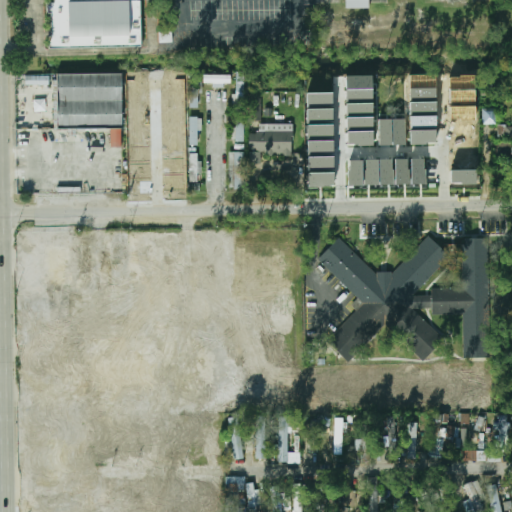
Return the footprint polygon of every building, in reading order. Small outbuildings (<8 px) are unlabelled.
[(143,0),(144,46),(52,48),(51,39),(54,39),(53,13),(49,13),(49,2),(56,2),(56,0),(143,0)] [(369,8),(369,0),(345,0),(346,8),(369,8)] [(160,40),(170,40),(170,30),(160,30),(160,40)] [(236,107),(244,107),(245,72),(236,71),(236,107)] [(122,125),(122,73),(56,73),(56,125),(122,125)] [(409,74),(436,74),(436,101),(434,98),(409,99),(409,74)] [(459,75),(475,74),(475,89),(450,90),(450,77),(459,77),(459,75)] [(231,83),(231,75),(204,75),(204,83),(231,83)] [(346,76),(372,75),(373,102),(370,99),(347,100),(346,76)] [(26,84),(49,85),(49,76),(26,76),(26,84)] [(154,85),(154,104),(163,104),(163,77),(152,77),(152,85),(154,85)] [(174,105),(183,106),(184,77),(175,77),(174,105)] [(199,106),(199,79),(190,79),(190,106),(199,106)] [(450,91),(475,90),(475,105),(473,102),(450,103),(450,91)] [(307,93),(332,93),(332,105),(307,105),(307,93)] [(262,94),(248,94),(248,119),(262,119),(262,94)] [(410,102),(436,102),(436,115),(435,115),(434,112),(410,112),(410,102)] [(346,103),(373,103),(373,116),(371,114),(347,114),(346,103)] [(449,106),(475,106),(475,121),(474,121),(473,118),(450,118),(449,106)] [(307,109),(333,108),(333,121),(307,121),(307,109)] [(133,143),(141,143),(140,110),(132,110),(133,143)] [(245,113),(234,113),(234,141),(245,141),(245,113)] [(410,116),(436,116),(437,128),(435,128),(434,126),(410,127),(410,116)] [(190,144),(199,144),(199,117),(190,117),(190,144)] [(347,117),(373,117),(373,130),(372,130),(371,128),(347,128),(347,117)] [(379,119),(405,119),(405,145),(379,145),(379,119)] [(450,122),(475,122),(476,136),(475,136),(473,134),(450,134),(450,122)] [(511,143),(511,123),(503,123),(502,143),(511,143)] [(292,153),(292,124),(259,124),(259,132),(250,132),(250,153),(292,153)] [(308,125),(333,124),(333,137),(308,137),(308,125)] [(110,147),(121,147),(122,129),(111,128),(110,147)] [(410,130),(436,130),(436,142),(426,142),(426,144),(411,144),(410,130)] [(348,131),(373,131),(373,145),(358,146),(358,144),(348,144),(348,131)] [(450,138),(476,138),(476,152),(475,152),(474,150),(450,150),(450,138)] [(308,141),(333,141),(333,153),(308,153),(308,141)] [(170,179),(187,179),(187,148),(176,148),(176,158),(170,158),(170,179)] [(145,150),(135,150),(136,190),(145,190),(145,150)] [(261,151),(250,151),(249,163),(260,163),(261,151)] [(200,174),(200,152),(190,152),(189,190),(198,190),(199,174),(200,174)] [(229,188),(244,188),(244,152),(229,152),(229,188)] [(451,154),(476,154),(476,168),(475,168),(474,166),(451,166),(451,154)] [(308,157),(333,157),(333,169),(308,169),(308,157)] [(394,159),(395,185),(410,184),(410,181),(409,180),(408,169),(407,169),(407,158),(394,159)] [(411,159),(423,158),(423,169),(425,169),(425,184),(411,184),(411,159)] [(365,159),(378,159),(379,185),(364,185),(364,170),(366,170),(365,159)] [(379,159),(391,159),(391,169),(393,169),(393,180),(394,181),(394,185),(379,185),(379,159)] [(350,160),(362,160),(362,185),(348,186),(347,170),(350,170),(350,160)] [(451,170),(476,170),(476,185),(461,185),(461,183),(451,183),(451,170)] [(309,173),(334,172),(334,185),(324,185),(324,187),(309,187),(309,173)] [(422,360),(443,338),(412,309),(431,308),(430,294),(418,294),(418,289),(447,258),(447,254),(428,235),(394,271),(375,272),(339,237),(317,259),(358,298),(351,305),(356,309),(327,340),(343,355),(350,355),(366,338),(370,338),(381,327),(395,327),(415,346),(416,354),(422,360)] [(488,238),(461,238),(462,287),(431,287),(431,314),(463,314),(463,358),(489,358),(488,238)] [(44,285),(73,285),(73,245),(45,245),(44,285)] [(110,246),(78,246),(76,305),(102,305),(103,270),(110,271),(110,246)] [(174,383),(173,334),(154,334),(154,320),(93,322),(92,314),(75,314),(76,351),(90,351),(90,380),(107,379),(107,385),(174,383)] [(219,372),(246,370),(243,338),(216,341),(219,372)] [(75,384),(77,448),(89,448),(88,439),(103,439),(102,407),(88,407),(88,400),(109,399),(108,387),(99,387),(99,382),(87,382),(86,362),(33,364),(34,385),(75,384)] [(156,461),(154,402),(167,402),(166,389),(113,390),(115,463),(156,461)] [(63,409),(48,409),(48,428),(62,428),(63,409)] [(37,455),(38,411),(19,411),(18,455),(37,455)] [(256,458),(267,458),(265,415),(255,415),(256,458)] [(277,462),(300,463),(300,452),(287,452),(288,415),(278,415),(277,462)] [(473,430),(481,432),(484,417),(476,415),(473,430)] [(508,416),(498,416),(497,450),(507,451),(508,416)] [(232,459),(242,458),(240,417),(230,418),(232,459)] [(334,418),(334,454),(342,454),(343,418),(334,418)] [(417,422),(408,422),(407,458),(416,458),(417,422)] [(429,456),(443,456),(443,438),(458,439),(459,427),(439,426),(438,445),(429,444),(429,456)] [(318,428),(308,429),(311,449),(321,448),(318,428)] [(361,450),(361,461),(371,460),(370,437),(355,438),(356,450),(361,450)] [(477,460),(477,450),(464,450),(465,460),(477,460)] [(245,476),(226,476),(226,491),(245,491),(245,476)] [(367,511),(378,511),(379,502),(385,502),(385,495),(376,495),(377,477),(368,477),(367,511)] [(466,511),(479,511),(484,511),(481,501),(484,500),(479,480),(464,484),(468,499),(463,500),(466,511)] [(92,495),(141,494),(140,481),(91,483),(92,495)] [(260,489),(254,489),(253,482),(246,483),(248,507),(238,508),(238,511),(256,511),(256,504),(261,504),(260,489)] [(293,511),(303,511),(303,483),(293,484),(293,511)] [(488,485),(490,511),(499,511),(498,484),(488,485)] [(283,511),(283,510),(291,509),(290,495),(280,495),(279,487),(272,488),(272,511),(283,511)] [(352,511),(355,491),(340,490),(337,511),(352,511)]
